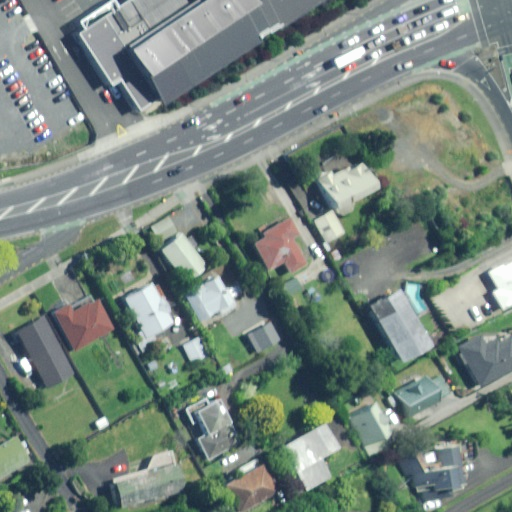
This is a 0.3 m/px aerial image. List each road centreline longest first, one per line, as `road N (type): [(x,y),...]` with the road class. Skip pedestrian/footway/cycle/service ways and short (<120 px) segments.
road 1 (trunk): [(395,50),(261,122),(69,197)]
road 2 (trunk): [(511,101),(464,63),(395,50)]
road 3 (trunk): [(511,4),(395,50)]
